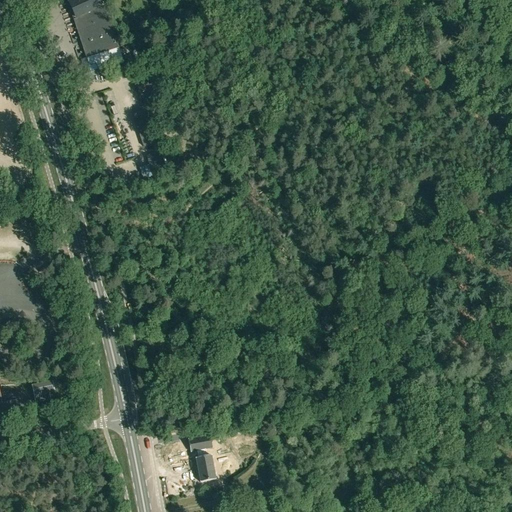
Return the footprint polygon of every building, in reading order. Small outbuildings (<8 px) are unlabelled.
[(124,63),(103,0),(67,0),(73,12),(72,15),(74,18),(76,19),(80,29),(77,30),(85,56),(79,58),(82,67),(83,68),(84,69),(85,70),(86,71),(87,71),(88,71),(89,71),(90,71),(97,69),(97,71),(124,63)] [(133,46),(124,48),(129,70),(138,69),(133,46)] [(140,84),(142,93),(151,91),(149,82),(140,84)] [(102,108),(104,116),(113,114),(111,106),(102,108)] [(144,112),(132,116),(143,149),(155,144),(144,112)] [(158,153),(146,157),(154,181),(166,177),(158,153)] [(33,384),(36,400),(51,398),(49,391),(55,390),(53,380),(33,384)] [(201,482),(216,479),(211,455),(206,456),(205,449),(212,447),(210,435),(188,439),(190,452),(196,450),(197,457),(195,458),(201,482)] [(255,448),(241,452),(243,459),(257,455),(255,448)] [(283,486),(268,489),(270,497),(284,494),(283,486)]
